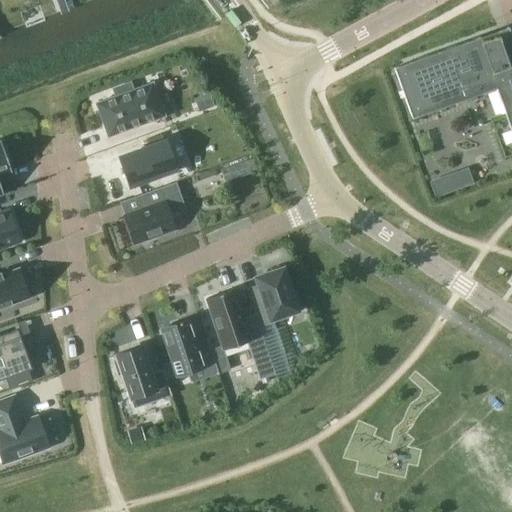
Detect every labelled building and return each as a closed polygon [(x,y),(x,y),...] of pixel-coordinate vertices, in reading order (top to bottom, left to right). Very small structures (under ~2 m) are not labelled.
[(511,36),(509,27),(394,67),(412,118),(496,88),(511,133),(511,36)] [(134,88),(131,80),(112,87),(115,95),(95,103),(108,137),(166,116),(153,81),(134,88)] [(214,106),(209,93),(195,98),(200,111),(214,106)] [(164,138),(115,155),(127,188),(176,170),(164,138)] [(0,194),(3,194),(0,184),(0,176),(11,173),(0,139),(0,194)] [(144,206),(122,214),(133,245),(176,229),(170,213),(186,208),(176,181),(140,194),(144,206)] [(0,248),(19,242),(7,208),(0,210),(0,248)] [(256,284),(246,288),(268,351),(281,347),(272,320),(300,311),(303,310),(297,291),(294,292),(284,265),(253,275),(256,284)] [(0,309),(12,306),(11,302),(27,297),(24,291),(29,289),(23,274),(19,275),(17,270),(1,276),(0,273),(0,309)] [(235,288),(205,298),(220,346),(210,349),(213,358),(224,355),(222,349),(249,340),(261,377),(273,373),(254,314),(244,317),(235,288)] [(190,318),(159,328),(175,377),(188,373),(215,365),(213,358),(210,349),(207,338),(198,341),(190,318)] [(0,375),(31,365),(16,323),(0,328),(0,375)] [(163,370),(151,374),(142,343),(116,352),(119,360),(114,361),(118,374),(123,373),(134,407),(171,395),(163,370)] [(24,419),(15,393),(0,398),(0,458),(2,465),(51,447),(39,414),(24,419)] [(142,439),(138,427),(126,430),(130,443),(142,439)]
